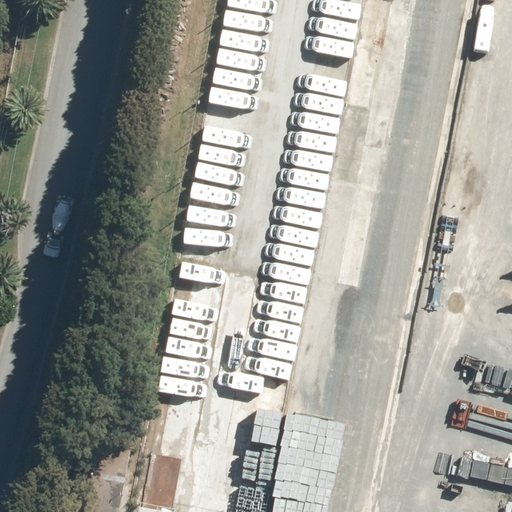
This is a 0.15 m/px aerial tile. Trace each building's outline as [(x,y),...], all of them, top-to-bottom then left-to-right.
[(393,22),(364,16),(348,93),(376,99),(393,22)] [(212,299),(219,300),(230,230),(191,224),(180,294),(186,295),(179,343),(204,346),(212,299)] [(303,232),(284,229),(277,277),(295,280),(303,232)] [(252,272),(234,268),(225,317),(243,320),(252,272)] [(306,297),(269,291),(259,348),(296,355),(306,297)] [(209,358),(170,352),(160,410),(199,416),(209,358)] [(287,363),(257,359),(244,443),(274,448),(287,363)] [(125,511),(140,446),(96,437),(79,511),(125,511)] [(265,511),(269,493),(228,486),(223,511),(265,511)]
